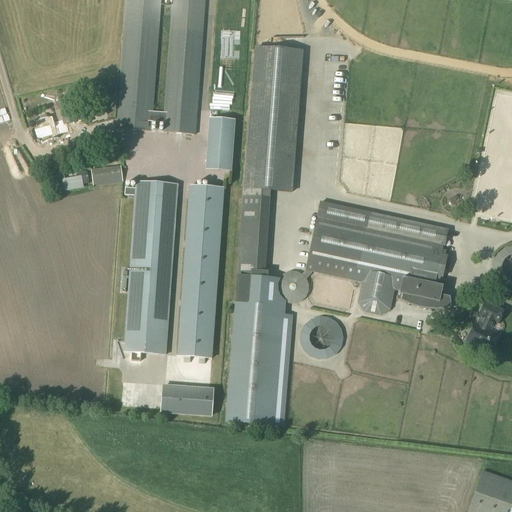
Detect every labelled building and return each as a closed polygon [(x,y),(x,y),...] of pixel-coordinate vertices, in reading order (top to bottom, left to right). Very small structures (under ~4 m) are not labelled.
[(151,114),(159,0),(126,0),(117,130),(150,132),(151,123),(151,114)] [(194,136),(203,0),(172,0),(164,115),(164,124),(163,133),(194,136)] [(237,277),(251,278),(262,279),(262,275),(268,189),(292,191),(303,51),(255,47),(237,277)] [(212,96),(217,98),(221,88),(217,86),(212,96)] [(63,113),(61,114),(64,125),(104,114),(101,102),(77,109),(63,113)] [(40,121),(35,122),(41,143),(58,138),(52,117),(47,119),(46,117),(44,115),(40,116),(39,119),(40,121)] [(206,159),(205,171),(230,172),(231,160),(234,121),(209,120),(206,159)] [(125,141),(117,142),(119,154),(126,153),(125,141)] [(121,166),(91,170),(93,186),(123,182),(121,168),(121,166)] [(135,197),(124,353),(165,356),(177,187),(136,184),(136,190),(125,189),(124,196),(135,197)] [(189,188),(177,357),(211,359),(223,190),(189,188)] [(459,200),(459,199),(458,197),(456,197),(454,197),(450,200),(448,201),(448,203),(448,205),(449,206),(451,206),(453,206),(458,204),(459,202),(459,200)] [(277,283),(276,290),(279,295),(283,300),(289,303),(295,303),(301,301),(305,296),(308,291),(308,284),(306,279),(313,271),(363,282),(359,303),(365,312),(381,316),(390,310),(395,289),(404,291),(402,301),(406,303),(408,304),(413,306),(417,307),(420,308),(422,309),(424,309),(428,310),(431,310),(433,310),(437,310),(439,310),(443,310),(448,309),(452,309),(450,298),(441,296),(444,287),(436,285),(438,275),(440,276),(441,272),(443,273),(444,268),(442,268),(444,258),(442,257),(444,246),(448,230),(322,202),(307,268),(301,274),(296,271),(289,271),(284,273),(279,278),(277,283)] [(487,273),(511,282),(511,242),(500,238),(487,273)] [(269,276),(262,275),(262,279),(251,278),(250,280),(237,279),(224,425),(283,430),(292,317),(285,316),(285,305),(281,303),(278,300),(276,294),(276,282),(269,281),(269,276)] [(475,323),(466,342),(491,354),(500,335),(491,331),(495,323),(498,325),(506,309),(485,299),(484,302),(482,303),(478,311),(479,314),(478,316),(480,317),(476,324),(475,323)] [(324,347),(338,344),(334,319),(329,320),(330,326),(315,329),(312,317),(296,321),(303,355),(325,351),(324,347)] [(158,387),(157,412),(207,415),(209,390),(158,387)] [(511,511),(511,481),(482,471),(467,511),(511,511)]
